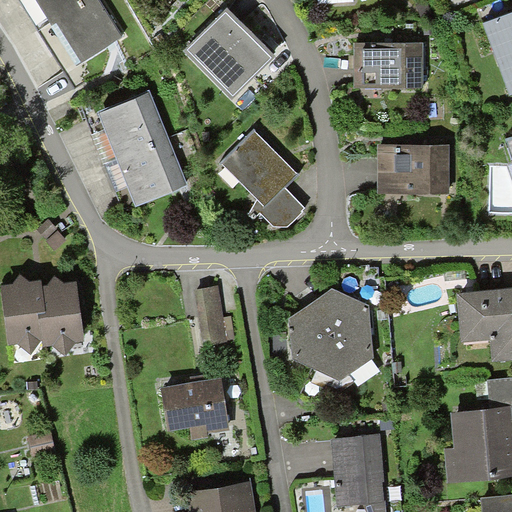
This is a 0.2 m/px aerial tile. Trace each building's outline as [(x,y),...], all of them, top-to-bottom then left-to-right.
[(125,38),(100,0),(34,0),(79,68),(125,38)] [(276,61),(228,12),(184,55),(232,104),(276,61)] [(511,97),(511,15),(483,27),(510,98),(511,97)] [(424,90),(424,44),(355,44),(355,90),(424,90)] [(189,188),(149,92),(97,113),(137,209),(189,188)] [(258,214),(271,227),(287,228),(305,210),(285,190),(299,176),(256,134),(223,166),(265,207),(258,214)] [(450,196),(450,147),(378,147),(378,196),(450,196)] [(58,231),(48,220),(37,231),(47,242),(46,243),(54,252),(66,241),(58,232),(58,231)] [(47,315),(44,285),(43,279),(29,281),(22,275),(15,283),(2,285),(10,346),(19,344),(32,355),(41,340),(43,340),(39,316),(47,315)] [(50,284),(44,285),(47,315),(39,316),(43,340),(44,347),(54,346),(67,357),(76,342),(86,341),(78,280),(65,282),(57,276),(50,284)] [(511,280),(458,286),(463,338),(491,335),(493,358),(511,355),(511,280)] [(219,282),(195,285),(203,342),(235,338),(232,314),(223,316),(219,282)] [(312,296),(289,313),(292,354),(312,363),(299,395),(320,404),(328,386),(338,390),(355,378),(350,371),(374,355),(370,301),(332,283),(312,296)] [(230,425),(222,372),(161,381),(168,425),(189,422),(191,436),(209,433),(208,428),(230,425)] [(511,374),(489,377),(491,401),(511,400),(511,402),(511,374)] [(511,402),(511,400),(491,401),(451,404),(454,439),(445,440),(448,475),(511,470),(511,402)] [(55,450),(51,428),(28,432),(32,454),(55,450)] [(386,511),(381,429),(332,433),(338,501),(363,500),(368,511),(386,511)] [(257,511),(253,476),(187,486),(190,511),(257,511)] [(511,511),(511,491),(496,491),(481,493),(483,511),(511,511)]
